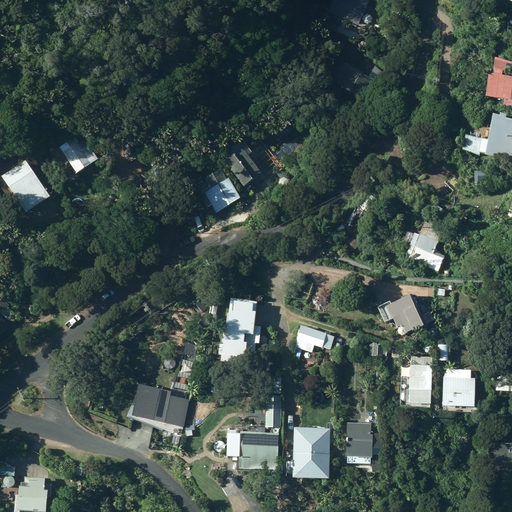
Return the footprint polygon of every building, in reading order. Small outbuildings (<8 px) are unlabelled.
[(368,0),(332,0),(328,10),(357,24),(368,0)] [(511,60),(494,56),(492,71),(488,71),(485,95),(504,97),(503,105),(511,106),(511,60)] [(333,80),(366,102),(372,93),(365,88),(368,84),(374,88),(378,81),(377,80),(380,76),(376,73),(373,77),(372,77),(371,78),(345,61),(333,80)] [(511,159),(511,118),(506,118),(507,112),(499,111),(499,113),(492,112),(487,138),(464,134),(462,147),(479,153),(479,150),(485,151),(485,154),(511,159)] [(62,151),(76,172),(92,161),(75,136),(66,143),(69,146),(62,151)] [(225,160),(243,184),(261,170),(262,172),(264,171),(267,176),(280,166),(276,161),(277,160),(265,144),(249,156),(242,147),(225,160)] [(49,195),(25,159),(1,175),(26,211),(49,195)] [(228,176),(204,191),(217,211),(240,196),(228,176)] [(371,210),(362,202),(350,216),(359,224),(371,210)] [(450,213),(435,204),(430,211),(445,220),(450,213)] [(412,260),(438,272),(444,257),(432,251),(443,229),(424,220),(418,233),(415,232),(404,255),(405,256),(403,261),(410,264),(412,260)] [(405,331),(423,323),(409,293),(385,304),(391,317),(393,317),(397,325),(402,323),(405,331)] [(230,296),(221,351),(253,356),(255,342),(258,342),(260,326),(253,325),(257,301),(230,296)] [(433,319),(429,311),(423,314),(427,322),(433,319)] [(153,322),(145,327),(149,332),(156,327),(153,322)] [(334,336),(300,325),(296,338),(297,338),(294,346),(311,352),(314,344),(322,346),(322,345),(330,348),(334,336)] [(186,342),(184,352),(194,354),(196,345),(186,342)] [(383,344),(370,344),(369,355),(383,355),(383,344)] [(448,345),(438,345),(438,364),(448,364),(448,345)] [(430,403),(432,356),(410,356),(409,402),(430,403)] [(470,377),(470,369),(444,368),(443,410),(475,412),(475,393),(474,393),(475,377),(470,377)] [(269,377),(268,392),(281,393),(281,377),(269,377)] [(133,419),(181,429),(188,398),(139,388),(133,419)] [(265,395),(265,426),(280,426),(280,395),(265,395)] [(347,422),(346,456),(371,457),(373,431),(370,431),(370,423),(347,422)] [(294,426),(292,476),(328,477),(330,427),(294,426)] [(278,432),(239,430),(238,467),(277,469),(278,432)] [(493,465),(511,465),(511,442),(494,442),(493,465)] [(15,465),(0,464),(0,476),(14,477),(15,465)] [(19,487),(16,511),(45,511),(47,491),(43,491),(44,481),(24,479),(24,484),(29,484),(28,488),(19,487)]
